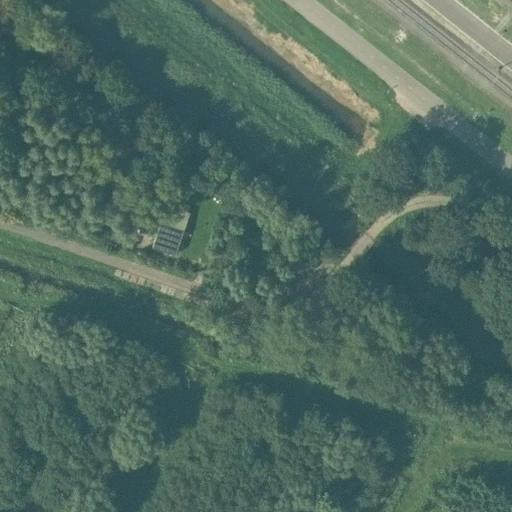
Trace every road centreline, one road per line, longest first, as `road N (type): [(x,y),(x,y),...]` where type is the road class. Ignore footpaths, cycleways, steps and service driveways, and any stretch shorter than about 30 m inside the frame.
road 1 (track): [(143,511),(228,372),(373,410),(392,424),(392,450),(355,511)]
road 2 (track): [(0,374),(41,305),(61,301),(199,358),(106,511)]
road 3 (track): [(399,511),(421,474),(444,456),(480,451),(511,459)]
